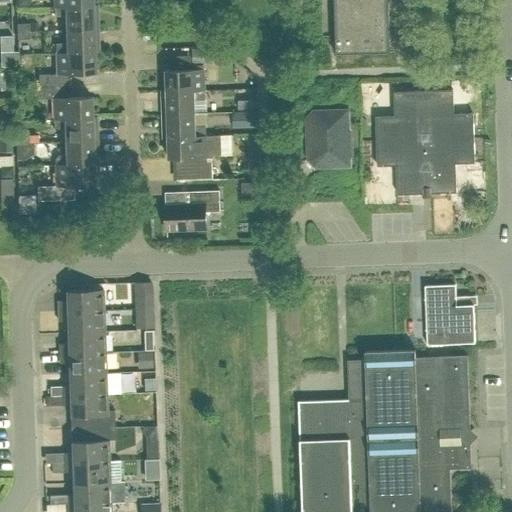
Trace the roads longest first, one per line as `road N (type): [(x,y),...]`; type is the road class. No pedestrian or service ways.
road 1 (residential): [(135,261),(511,249)]
road 2 (residential): [(135,261),(127,0)]
road 3 (residential): [(502,0),(511,249)]
road 4 (residential): [(12,505),(27,477),(20,312),(35,278)]
